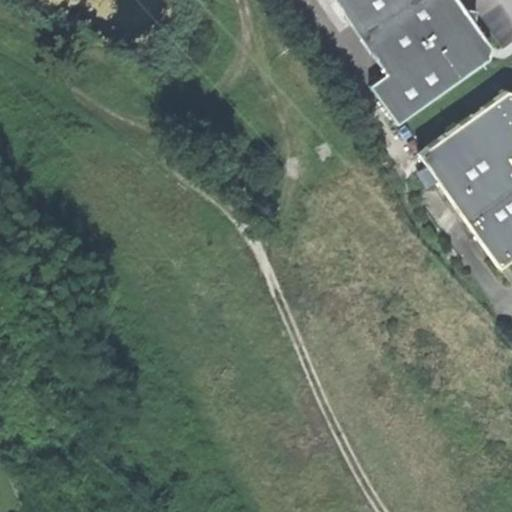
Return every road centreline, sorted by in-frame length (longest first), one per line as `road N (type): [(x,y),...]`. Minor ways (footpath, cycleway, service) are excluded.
road 1 (track): [(379,511),(332,426),(249,232),(126,125),(0,44)]
road 2 (track): [(142,141),(214,98),(240,65),(237,0)]
